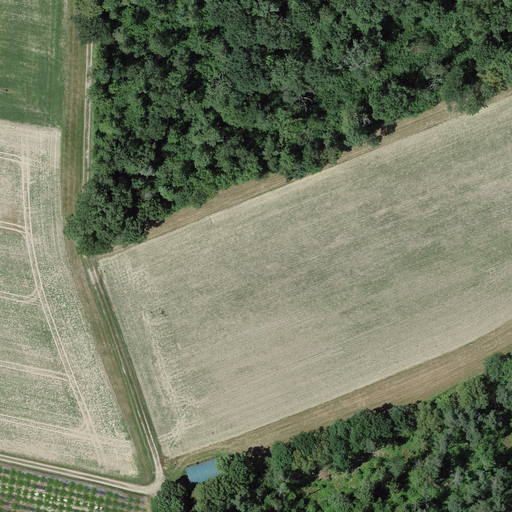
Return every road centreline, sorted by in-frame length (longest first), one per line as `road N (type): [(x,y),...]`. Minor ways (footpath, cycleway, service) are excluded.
road 1 (track): [(90,0),(84,234),(165,495),(0,457)]
road 2 (track): [(87,252),(511,81)]
